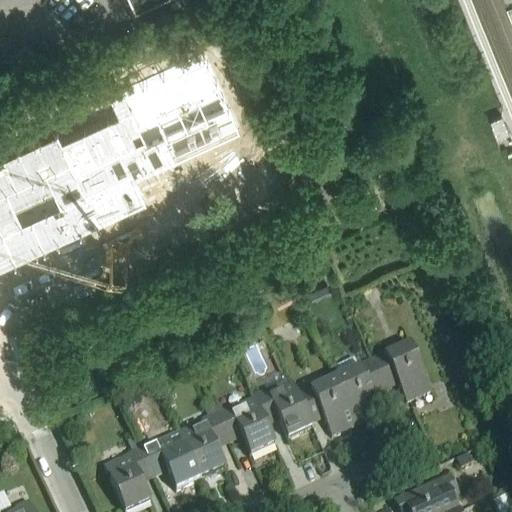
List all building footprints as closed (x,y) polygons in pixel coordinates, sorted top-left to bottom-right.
[(164,0),(131,0),(138,12),(164,0)] [(58,133),(0,159),(0,271),(167,195),(156,171),(241,132),(205,54),(109,97),(118,116),(62,141),(58,133)] [(31,71),(22,60),(12,68),(22,79),(31,71)] [(326,285),(318,289),(322,299),(331,295),(326,285)] [(381,360),(380,358),(370,362),(382,388),(395,382),(406,406),(431,394),(410,347),(381,360)] [(363,368),(334,381),(356,428),(381,417),(370,393),(382,388),(370,362),(362,365),(363,368)] [(320,416),(331,440),(356,428),(334,381),(306,394),(298,378),(290,382),(291,384),(296,395),(296,396),(308,422),(308,421),(320,416)] [(313,431),(308,421),(308,422),(296,396),(296,395),(291,384),(262,397),(261,395),(258,396),(255,386),(247,390),(253,402),(254,401),(263,424),(264,424),(276,418),(287,443),(313,431)] [(212,409),(215,416),(226,441),(239,435),(250,460),(276,448),(264,424),(263,424),(254,401),(253,402),(224,414),(220,405),(212,409)] [(208,422),(179,435),(201,483),(226,472),(214,446),(226,441),(215,416),(206,420),(208,422)] [(176,495),(201,483),(179,435),(151,448),(144,436),(136,440),(152,475),(164,470),(176,495)] [(152,475),(136,440),(136,438),(127,442),(133,456),(104,469),(123,511),(136,511),(151,505),(143,487),(140,481),(152,475)] [(458,463),(458,467),(461,471),(465,471),(469,468),(470,464),(466,460),(462,459),(458,463)] [(456,511),(449,494),(455,491),(450,478),(407,497),(394,503),(397,508),(398,511),(456,511)]
